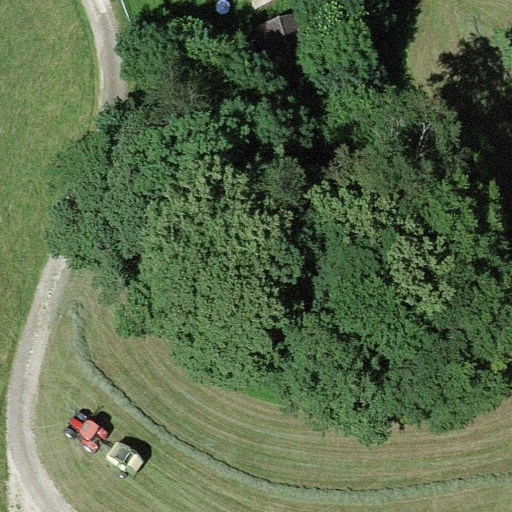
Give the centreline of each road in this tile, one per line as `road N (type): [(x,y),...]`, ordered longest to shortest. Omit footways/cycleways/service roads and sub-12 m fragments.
road 1 (track): [(20,423),(33,342),(85,208),(109,106),(99,18),(89,0)]
road 2 (track): [(107,91),(264,136)]
